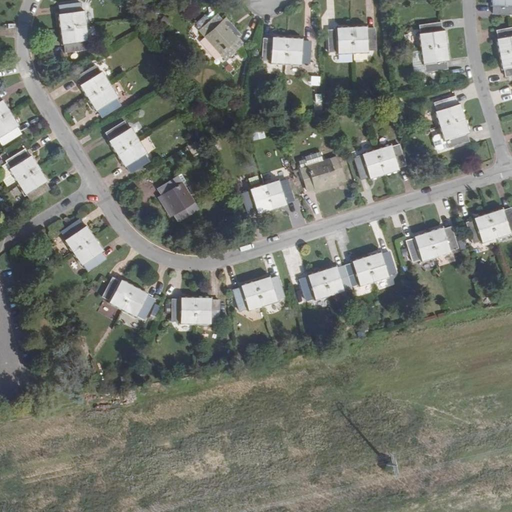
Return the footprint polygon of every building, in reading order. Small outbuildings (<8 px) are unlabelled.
[(511,0),(490,0),(491,5),(493,6),(493,14),(511,14),(511,0)] [(60,14),(58,15),(60,30),(86,26),(84,11),(81,11),(80,4),(59,7),(60,14)] [(225,60),(243,44),(238,38),(222,21),(217,15),(210,21),(205,15),(196,24),(201,29),(199,31),(225,60)] [(242,35),(226,18),(222,21),(238,38),(242,35)] [(420,26),(421,34),(419,34),(421,49),(446,45),(444,31),(442,31),(440,23),(420,26)] [(86,50),(85,41),(88,41),(86,26),(60,30),(62,44),(64,44),(65,53),(86,50)] [(367,30),(367,27),(351,28),(353,53),(368,53),(368,50),(376,50),(375,29),(367,30)] [(499,55),(511,52),(511,27),(497,31),(498,39),(496,39),(499,55)] [(338,54),(353,53),(351,28),(337,28),(337,31),(328,31),(329,52),(337,52),(338,54)] [(270,61),(271,64),(285,65),(286,39),(272,37),(272,40),(263,39),(262,60),(270,61)] [(310,42),(302,42),(302,40),(286,39),(285,65),(300,65),(300,63),(309,63),(310,42)] [(446,61),(448,61),(446,45),(421,49),(423,64),(425,64),(426,72),(447,69),(446,61)] [(413,67),(420,67),(421,51),(413,51),(413,67)] [(511,52),(499,55),(501,69),(504,69),(506,77),(511,75),(511,52)] [(77,78),(81,85),(79,86),(87,99),(109,85),(101,72),(100,73),(96,66),(77,78)] [(117,98),(109,85),(87,99),(95,112),(96,111),(101,118),(121,106),(116,98),(117,98)] [(440,127),(464,119),(459,104),(457,105),(455,97),(435,104),(437,111),(435,112),(440,127)] [(0,119),(10,113),(1,100),(0,100),(0,119)] [(17,125),(10,113),(0,119),(0,142),(2,144),(20,134),(15,127),(17,125)] [(468,133),(464,119),(440,127),(442,134),(444,141),(446,140),(448,147),(448,148),(469,141),(466,134),(468,133)] [(106,133),(110,140),(108,141),(116,154),(138,141),(130,128),(128,129),(124,122),(106,133)] [(439,150),(448,147),(446,140),(444,141),(442,134),(435,136),(433,139),(436,148),(439,150)] [(146,153),(138,141),(116,154),(124,167),(127,166),(131,172),(148,161),(144,155),(146,153)] [(390,146),(376,150),(384,175),(398,170),(397,168),(405,165),(399,146),(391,148),(390,146)] [(17,182),(38,169),(31,156),(28,157),(24,150),(6,161),(10,168),(9,170),(17,182)] [(384,175),(376,150),(361,155),(362,157),(355,159),(361,180),(368,177),(369,179),(384,175)] [(300,169),(306,191),(313,189),(337,182),(344,180),(337,157),(300,169)] [(46,181),(38,169),(17,182),(25,195),(27,194),(32,201),(49,190),(44,183),(46,181)] [(178,176),(158,189),(161,195),(174,215),(178,222),(198,209),(178,176)] [(287,180),(279,183),(278,180),(264,185),(271,210),(285,205),(285,203),(293,200),(287,180)] [(315,194),(338,187),(337,182),(313,189),(315,194)] [(256,212),(257,214),(271,210),(264,185),(249,190),(250,192),(242,194),(248,214),(256,212)] [(157,198),(170,218),(174,215),(161,195),(157,198)] [(502,209),(487,214),(495,238),(510,234),(509,231),(511,230),(511,214),(510,209),(503,211),(502,209)] [(481,241),(482,243),(495,238),(487,214),(474,219),(474,221),(466,223),(473,243),(481,241)] [(66,240),(64,241),(73,254),(94,239),(85,226),(83,228),(78,221),(61,232),(66,240)] [(442,228),(428,233),(436,257),(450,253),(449,250),(457,248),(450,228),(442,230),(442,228)] [(420,259),(421,261),(436,257),(428,233),(414,237),(415,239),(406,242),(412,262),(420,259)] [(105,259),(100,252),(102,251),(94,239),(73,254),(81,266),(83,264),(88,271),(105,259)] [(389,253),(381,255),(380,253),(365,258),(372,282),(388,277),(387,275),(395,273),(389,253)] [(358,284),(359,286),(372,282),(365,258),(352,262),(352,264),(344,267),(350,287),(358,284)] [(336,269),(335,267),(321,272),(328,296),(343,291),(342,289),(350,287),(344,267),(336,269)] [(313,298),(314,300),(328,296),(321,272),(306,276),(307,278),(299,281),(306,300),(313,298)] [(270,279),(269,277),(254,282),(261,306),(276,302),(275,299),(284,297),(277,277),(270,279)] [(122,311),(134,288),(121,280),(120,283),(112,279),(102,297),(110,301),(108,303),(122,311)] [(248,310),(261,306),(254,282),(240,286),(241,288),(233,291),(239,311),(247,308),(248,310)] [(147,295),(134,288),(122,311),(135,317),(136,315),(144,318),(153,300),(146,296),(147,295)] [(179,321),(180,324),(195,324),(195,298),(180,297),(180,300),(172,300),(172,321),(179,321)] [(210,301),(210,298),(195,298),(195,324),(210,324),(210,322),(218,322),(219,301),(210,301)]
